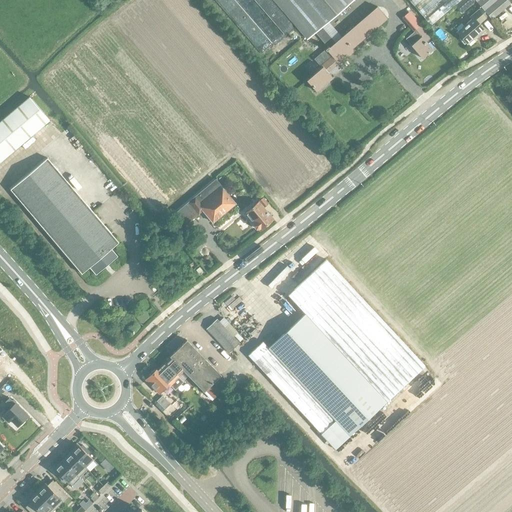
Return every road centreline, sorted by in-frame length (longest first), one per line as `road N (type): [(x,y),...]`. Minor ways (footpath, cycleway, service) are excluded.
road 1 (secondary): [(120,374),(436,109),(511,55)]
road 2 (track): [(253,372),(383,511)]
